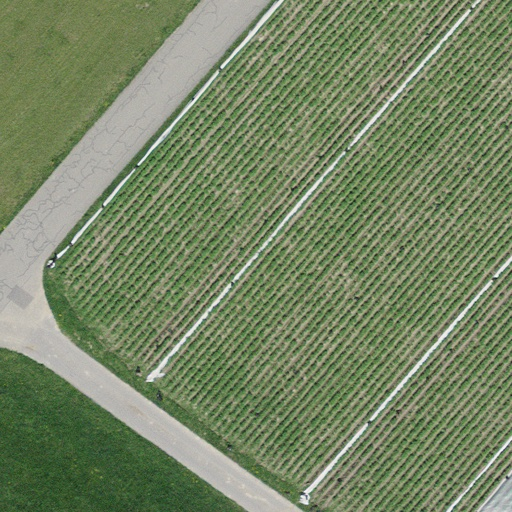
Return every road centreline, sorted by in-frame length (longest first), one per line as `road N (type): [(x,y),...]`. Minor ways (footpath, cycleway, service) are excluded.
road 1 (tertiary): [(239,0),(0,273)]
road 2 (residential): [(0,309),(286,511)]
